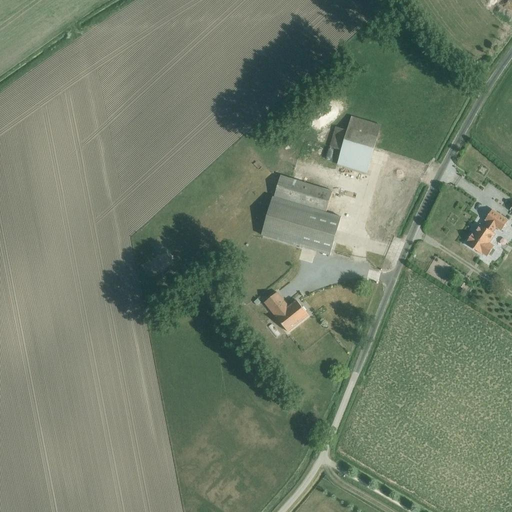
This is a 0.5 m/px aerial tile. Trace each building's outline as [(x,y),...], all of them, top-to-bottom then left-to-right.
[(366,173),(380,125),(351,116),(347,130),(336,126),(330,147),(341,150),(337,164),(366,173)] [(274,196),(326,211),(332,191),(280,175),(274,196)] [(326,211),(274,196),(262,235),(330,255),(341,216),(326,212),(326,211)] [(474,233),(467,244),(468,244),(467,245),(481,255),(482,254),(487,257),(494,247),(489,243),(495,235),(492,233),(496,228),(501,231),(508,221),(493,211),(486,221),(488,223),(485,228),(481,225),(475,234),(474,233)] [(511,252),(502,245),(495,255),(509,264),(511,259),(511,252)] [(308,316),(297,301),(289,307),(277,293),(264,303),(288,332),(308,316)]
